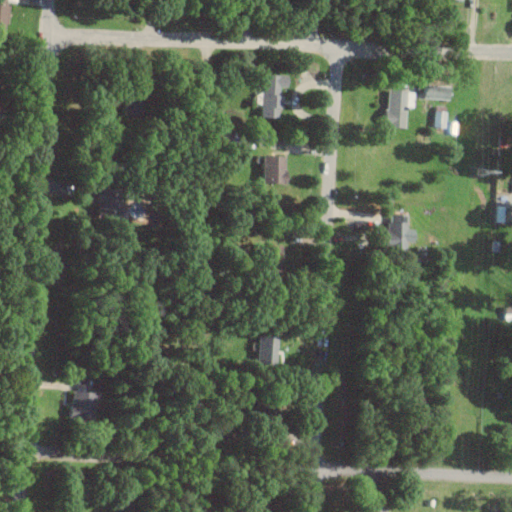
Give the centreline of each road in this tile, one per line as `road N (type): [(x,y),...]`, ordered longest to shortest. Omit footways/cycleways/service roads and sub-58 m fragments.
road 1 (residential): [(19,511),(49,0)]
road 2 (residential): [(47,35),(511,52)]
road 3 (residential): [(327,251),(341,0)]
road 4 (residential): [(511,477),(314,470)]
